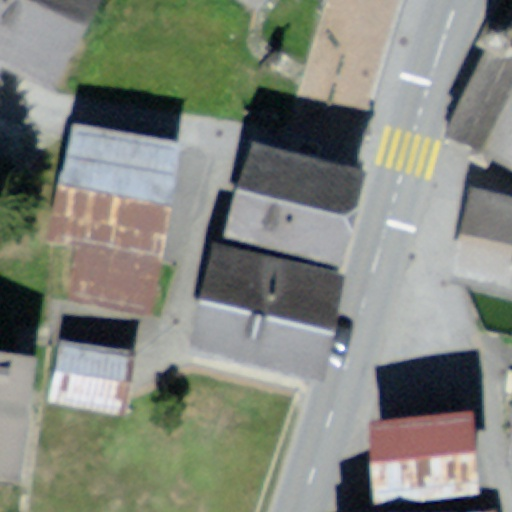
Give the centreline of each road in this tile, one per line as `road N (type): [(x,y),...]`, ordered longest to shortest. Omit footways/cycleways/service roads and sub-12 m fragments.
road 1 (residential): [(396,167),(159,117),(0,70)]
road 2 (residential): [(511,511),(469,322),(387,200)]
road 3 (primary): [(387,200),(301,511)]
road 4 (primary): [(450,0),(396,167)]
